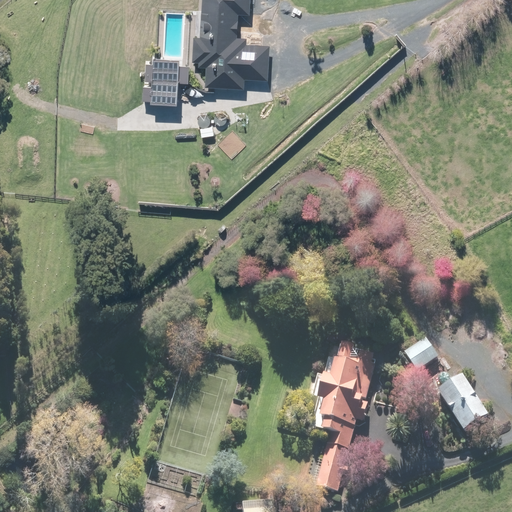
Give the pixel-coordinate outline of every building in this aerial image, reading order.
[(249,0),(200,0),(199,38),(193,38),(192,65),(204,65),(204,86),(243,87),(243,78),(267,79),(268,44),(249,44),(249,37),(238,37),(238,15),(249,15),(249,0)] [(155,84),(154,100),(178,101),(179,81),(170,81),(170,84),(155,84)] [(220,111),(218,112),(217,112),(216,113),(215,114),(214,115),(214,116),(214,118),(214,119),(214,120),(214,121),(215,123),(215,124),(216,125),(217,125),(219,126),(220,126),(221,126),(223,126),(224,126),(225,125),(226,124),(227,123),(228,122),(228,121),(229,120),(229,119),(229,117),(228,116),(228,115),(227,114),(226,113),(225,112),(224,112),(222,111),(221,111),(220,111)] [(200,116),(190,116),(190,129),(200,129),(200,116)] [(214,127),(201,127),(200,136),(214,136),(214,127)] [(428,340),(406,353),(416,371),(438,358),(428,340)] [(377,349),(332,342),(326,377),(317,375),(313,405),(309,432),(326,435),(318,488),(346,493),(357,425),(365,427),(377,349)] [(464,376),(439,392),(463,432),(489,417),(464,376)] [(271,511),(271,501),(242,503),(242,511),(271,511)]
